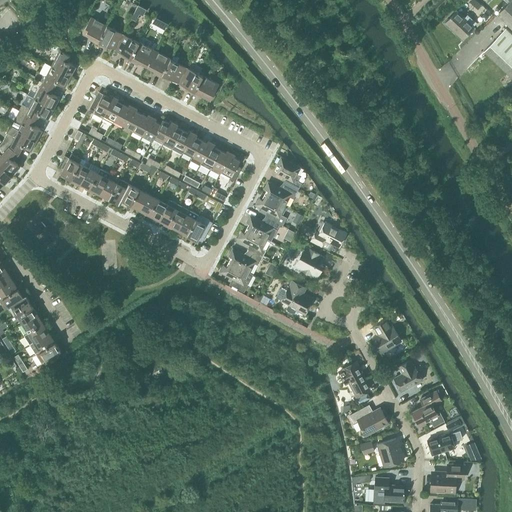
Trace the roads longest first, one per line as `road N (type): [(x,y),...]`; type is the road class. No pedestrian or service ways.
road 1 (residential): [(36,176),(95,66),(264,150),(202,266),(126,225)]
road 2 (tertiary): [(511,428),(365,198),(210,0)]
road 3 (unclassified): [(511,213),(392,0)]
road 4 (residential): [(414,511),(415,451),(352,327)]
road 5 (residential): [(68,337),(0,232)]
